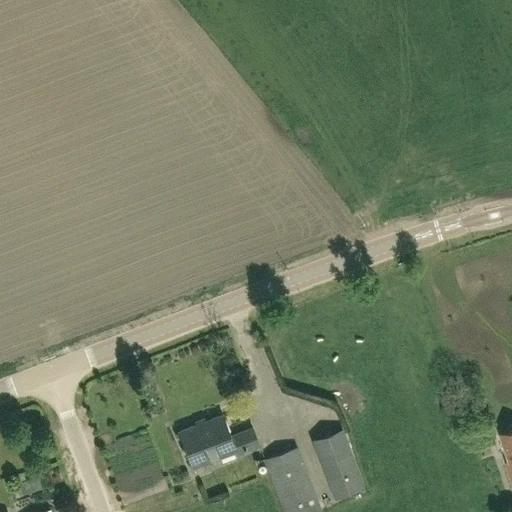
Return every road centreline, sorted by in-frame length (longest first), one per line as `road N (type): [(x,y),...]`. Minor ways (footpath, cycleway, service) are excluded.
road 1 (tertiary): [(51,373),(511,211)]
road 2 (unclassified): [(101,511),(51,373)]
